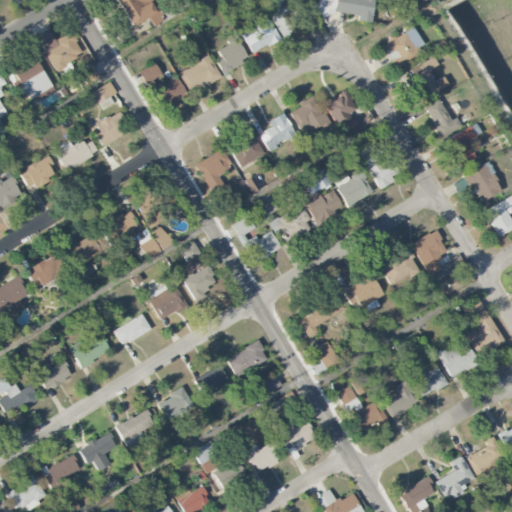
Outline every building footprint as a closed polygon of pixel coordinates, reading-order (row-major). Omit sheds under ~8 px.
[(115,0),(129,26),(146,17),(151,27),(160,21),(149,0),(115,0)] [(369,23),(372,0),(318,0),(317,11),(356,16),(356,21),(369,23)] [(278,40),(269,20),(241,34),(250,54),(278,40)] [(417,44),(409,29),(382,43),(395,67),(417,56),(412,46),(417,44)] [(53,41),(47,30),(35,38),(53,70),(82,54),(69,32),(53,41)] [(211,51),(223,73),(248,59),(236,37),(211,51)] [(178,72),(187,89),(202,81),(205,85),(219,77),(207,56),(178,72)] [(407,69),(411,76),(405,79),(416,101),(445,85),(441,77),(431,82),(426,70),(435,65),(431,57),(407,69)] [(39,101),(55,91),(33,58),(8,74),(25,102),(35,95),(39,101)] [(186,96),(175,77),(155,88),(151,80),(160,75),(153,63),(137,72),(159,111),(186,96)] [(85,85),(98,79),(91,64),(78,70),(85,85)] [(99,110),(112,104),(108,96),(114,93),(109,83),(90,91),(99,110)] [(352,111),(346,92),(323,101),(333,128),(350,122),(346,113),(352,111)] [(288,109),(299,134),(319,124),(322,132),(329,129),(314,97),(288,109)] [(448,121),(438,99),(423,106),(438,138),(459,128),(454,118),(448,121)] [(92,134),(101,147),(125,132),(113,113),(95,125),(98,130),(92,134)] [(267,151),(294,137),(281,113),(267,120),(270,127),(258,134),(267,151)] [(475,160),(465,142),(479,134),(473,124),(441,141),(451,161),(456,159),(460,167),(475,160)] [(238,166),(262,155),(251,131),(226,142),(238,166)] [(52,149),(62,170),(95,154),(88,139),(70,147),(68,142),(52,149)] [(392,182),(388,175),(396,172),(389,157),(379,162),(368,140),(355,146),(375,190),(392,182)] [(211,193),(222,185),(215,175),(231,165),(220,148),(193,166),(211,193)] [(26,189),(55,176),(46,157),(17,170),(26,189)] [(462,175),(478,203),(501,190),(484,162),(462,175)] [(298,181),(306,196),(326,184),(318,169),(298,181)] [(370,194),(359,170),(333,182),(344,206),(370,194)] [(0,180),(0,207),(20,197),(8,176),(0,180)] [(316,190),(301,199),(314,223),(341,209),(330,190),(319,196),(316,190)] [(264,217),(277,209),(267,194),(255,202),(264,217)] [(511,228),(511,225),(503,209),(511,204),(511,205),(511,194),(483,210),(497,236),(511,228)] [(150,212),(143,198),(135,203),(148,229),(159,223),(152,211),(150,212)] [(287,217),(285,213),(269,222),(281,244),(312,227),(302,209),(287,217)] [(133,236),(145,259),(157,253),(145,229),(137,233),(126,211),(108,221),(119,243),(133,236)] [(230,224),(251,263),(279,249),(269,231),(254,239),(251,233),(254,231),(246,216),(230,224)] [(150,231),(158,250),(170,245),(161,226),(150,231)] [(410,243),(427,275),(449,263),(444,254),(446,253),(434,230),(410,243)] [(96,234),(63,248),(71,266),(104,253),(96,234)] [(199,254),(192,242),(178,250),(185,262),(199,254)] [(377,265),(393,294),(411,284),(408,278),(418,272),(406,250),(377,265)] [(59,276),(49,257),(24,270),(34,289),(59,276)] [(180,278),(189,297),(215,286),(207,267),(180,278)] [(382,294),(368,273),(341,291),(350,304),(357,299),(366,312),(378,305),(374,300),(382,294)] [(0,310),(6,308),(9,315),(23,309),(18,299),(25,296),(18,278),(0,285),(0,310)] [(166,291),(163,286),(144,298),(159,321),(184,305),(173,287),(166,291)] [(297,317),(306,337),(316,332),(313,325),(342,311),(336,298),(297,317)] [(462,307),(474,327),(463,334),(477,356),(502,341),(476,298),(462,307)] [(111,330),(119,344),(125,340),(126,342),(149,328),(139,313),(111,330)] [(66,348),(78,368),(110,350),(101,335),(81,347),(78,341),(66,348)] [(224,357),(232,375),(265,361),(257,342),(224,357)] [(310,351),(321,370),(337,360),(325,342),(310,351)] [(435,352),(448,378),(476,365),(465,343),(445,353),(442,348),(435,352)] [(70,376),(62,361),(44,370),(42,366),(33,371),(43,390),(70,376)] [(445,385),(435,364),(417,373),(419,378),(411,381),(419,397),(445,385)] [(202,396),(226,382),(216,366),(192,380),(202,396)] [(264,392),(279,385),(273,374),(259,381),(264,392)] [(35,401),(29,385),(13,392),(7,378),(0,380),(0,411),(1,415),(35,401)] [(390,389),(394,397),(381,403),(388,417),(416,403),(405,381),(390,389)] [(361,408),(348,385),(334,393),(357,433),(374,423),(376,428),(386,422),(374,401),(361,408)] [(156,403),(164,420),(191,408),(181,387),(167,393),(169,397),(156,403)] [(124,448),(142,438),(137,431),(151,423),(144,410),(113,426),(124,448)] [(298,426),(294,419),(284,426),(279,418),(269,425),(289,455),(315,438),(304,422),(298,426)] [(511,426),(496,435),(510,460),(511,458),(511,426)] [(85,465),(90,462),(95,471),(108,465),(102,454),(114,447),(107,433),(76,449),(85,465)] [(464,458),(476,479),(497,466),(494,461),(502,456),(490,437),(482,442),(484,446),(464,458)] [(193,451),(215,490),(242,475),(233,458),(213,470),(208,460),(213,457),(206,444),(193,451)] [(275,463),(267,445),(257,449),(255,444),(244,449),(254,472),(275,463)] [(79,469),(69,453),(40,472),(53,492),(65,484),(63,479),(79,469)] [(452,470),(433,482),(442,497),(448,493),(452,499),(464,491),(461,485),(473,478),(459,456),(447,463),(452,470)] [(13,510),(24,505),(26,508),(44,499),(33,476),(21,482),(23,486),(5,494),(13,510)] [(396,494),(407,511),(429,511),(422,499),(433,493),(424,478),(396,494)] [(181,511),(195,511),(210,504),(200,487),(189,493),(186,487),(172,495),(181,511)] [(360,511),(351,493),(334,502),(328,491),(315,498),(322,511),(360,511)] [(0,511),(11,511),(0,498),(0,497),(0,511)]
